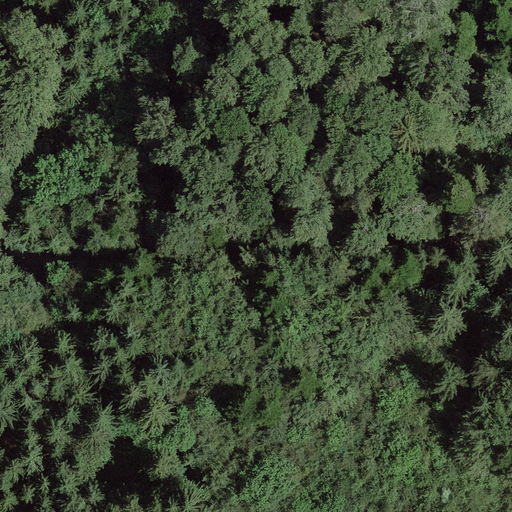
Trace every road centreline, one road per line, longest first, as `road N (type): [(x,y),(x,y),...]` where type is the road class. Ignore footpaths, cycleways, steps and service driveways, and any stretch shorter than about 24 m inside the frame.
road 1 (track): [(511,244),(80,259),(0,246)]
road 2 (track): [(36,511),(45,418),(30,254)]
road 3 (track): [(0,120),(76,0)]
